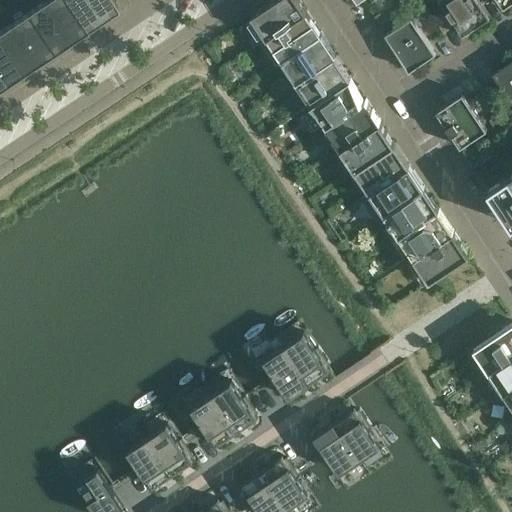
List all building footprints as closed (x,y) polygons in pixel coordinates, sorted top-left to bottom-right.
[(69,40),(42,0),(27,10),(54,50),(69,40)] [(85,30),(64,0),(42,0),(69,40),(85,30)] [(101,19),(88,0),(64,0),(85,30),(101,19)] [(117,8),(112,0),(88,0),(101,19),(117,8)] [(268,37),(308,11),(300,0),(273,0),(252,14),(268,37)] [(491,16),(479,0),(441,0),(464,34),(491,16)] [(54,50),(27,10),(11,21),(37,61),(54,50)] [(282,59),(322,33),(308,11),(268,37),(282,59)] [(436,52),(420,28),(412,16),(385,34),(410,70),(436,52)] [(37,61),(11,21),(0,28),(0,39),(21,72),(37,61)] [(337,55),(324,35),(322,33),(282,59),(297,81),(337,55)] [(21,72),(0,39),(0,74),(6,82),(21,72)] [(312,103),(352,77),(337,55),(297,81),(312,103)] [(511,59),(493,72),(511,100),(511,59)] [(364,100),(353,78),(352,77),(312,103),(311,103),(326,125),(327,125),(364,100)] [(488,129),(463,92),(437,110),(461,146),(488,129)] [(341,147),(381,120),(366,98),(364,100),(327,125),(341,147)] [(356,169),(396,142),(381,120),(341,147),(356,169)] [(370,191),(410,164),(396,142),(356,169),(370,191)] [(377,218),(385,213),(425,186),(410,164),(370,191),(362,197),(377,218)] [(511,177),(510,174),(489,188),(511,223),(511,177)] [(400,235),(440,208),(425,186),(385,213),(400,235)] [(415,257),(454,230),(440,208),(400,235),(415,257)] [(430,280),(470,254),(454,230),(415,257),(430,280)] [(490,370),(511,355),(511,321),(475,347),(490,370)] [(328,359),(324,352),(323,352),(319,346),(317,347),(312,340),(311,340),(305,330),(287,342),(287,341),(284,343),(310,382),(331,368),(328,364),(330,363),(328,359)] [(310,382),(284,343),(282,345),(264,357),(271,367),(275,375),(273,376),(277,382),(277,383),(282,390),(282,389),(285,393),(287,391),(289,395),(310,382)] [(505,392),(511,387),(511,355),(490,370),(505,392)] [(256,407),(251,399),(251,400),(247,394),(245,395),(240,388),(239,388),(232,378),(215,390),(215,389),(212,391),(238,430),(258,416),(256,412),(258,411),(256,407)] [(238,430),(212,391),(209,393),(210,393),(192,405),(199,415),(198,415),(203,423),(201,424),(205,431),(209,438),(210,438),(212,441),(215,440),(217,444),(238,430)] [(367,418),(368,417),(363,411),(360,407),(358,409),(355,405),(335,419),(361,457),(363,455),(380,443),(374,433),(369,426),(372,424),(367,418)] [(361,457),(335,419),(314,432),(317,436),(314,438),(317,441),(316,442),(321,448),(326,455),(328,453),(333,461),(333,460),(340,470),(357,459),(358,459),(361,457)] [(192,450),(188,443),(187,443),(183,436),(180,438),(176,430),(175,431),(168,421),(151,433),(151,432),(148,434),(174,473),(194,459),(192,455),(194,454),(192,450)] [(174,473),(148,434),(145,436),(146,436),(128,448),(135,458),(134,458),(139,465),(137,467),(141,474),(145,481),(146,481),(148,484),(150,483),(153,486),(174,473)] [(295,466),(291,459),(290,459),(288,455),(286,457),(283,453),(263,467),(288,505),(291,504),(291,503),(308,491),(301,482),(302,481),(297,474),(299,472),(295,466)] [(91,506),(90,507),(93,511),(114,511),(125,505),(99,467),(96,469),(79,481),(85,491),(89,499),(87,500),(91,506)] [(288,505),(263,467),(242,481),(244,484),(242,486),(245,489),(244,490),(249,497),(249,496),(253,503),(256,501),(261,509),(263,511),(277,511),(285,507),(286,507),(288,505)] [(233,511),(231,509),(231,508),(227,501),(226,502),(224,498),(222,500),(219,496),(199,510),(200,511),(233,511)]
